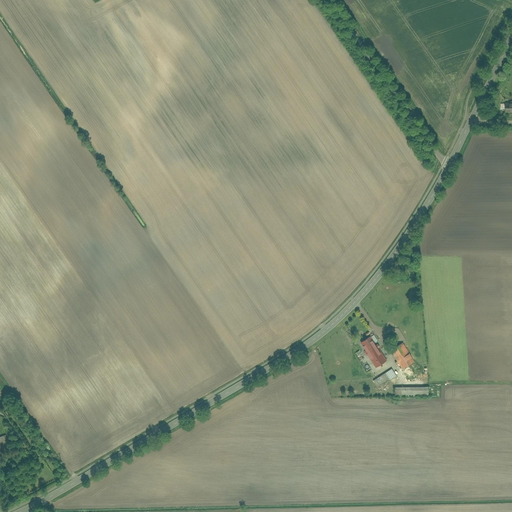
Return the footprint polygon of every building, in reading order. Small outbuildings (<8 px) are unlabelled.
[(511,113),(511,103),(499,104),(499,111),(504,111),(504,113),(511,113)] [(370,336),(361,342),(376,366),(385,360),(370,336)] [(391,350),(402,369),(414,361),(403,343),(391,350)] [(389,381),(395,377),(390,369),(371,381),(375,388),(388,379),(389,381)] [(395,388),(395,396),(427,396),(427,388),(395,388)]
